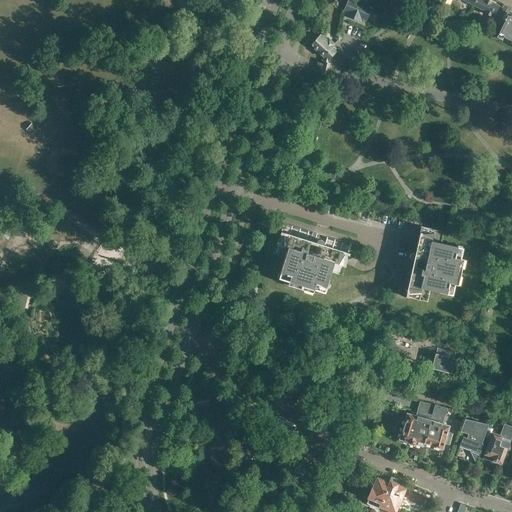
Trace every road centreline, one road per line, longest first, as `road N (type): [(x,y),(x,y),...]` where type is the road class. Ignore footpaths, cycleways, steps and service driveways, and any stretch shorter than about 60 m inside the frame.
road 1 (unclassified): [(264,44),(144,411),(139,460),(149,511)]
road 2 (unclassified): [(186,339),(278,51)]
road 3 (unclassified): [(511,113),(315,65)]
road 4 (unclassified): [(150,511),(151,448),(186,339)]
road 5 (unclassified): [(405,387),(327,366),(311,375),(297,410)]
road 6 (residential): [(297,410),(240,383),(186,339)]
